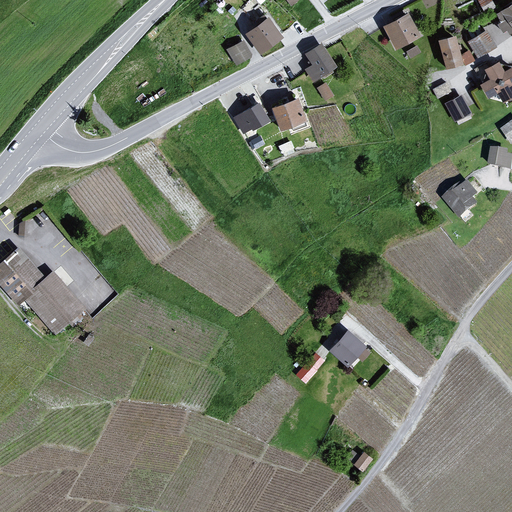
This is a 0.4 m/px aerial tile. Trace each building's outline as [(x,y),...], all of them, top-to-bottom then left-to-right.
[(467,0),(454,5),(462,25),(496,10),(490,0),(467,0)] [(511,5),(496,15),(500,22),(495,25),(503,34),(507,32),(510,36),(511,34),(511,5)] [(407,15),(382,27),(394,50),(420,37),(407,15)] [(268,16),(245,32),(259,52),(282,36),(268,16)] [(485,31),(466,42),(477,60),(497,47),(485,31)] [(456,37),(439,40),(446,70),(462,65),(456,37)] [(244,39),(227,48),(235,63),(252,55),(244,39)] [(321,45),(305,54),(311,65),(303,69),(312,84),(336,67),(321,45)] [(500,62),(485,70),(490,80),(479,85),(488,99),(497,94),(503,105),(511,100),(511,87),(511,86),(511,67),(504,72),(500,62)] [(460,96),(443,104),(458,127),(471,118),(460,96)] [(298,99),(270,109),(280,132),(306,123),(298,99)] [(254,107),(229,120),(242,138),(263,128),(254,107)] [(511,124),(501,132),(511,150),(511,149),(511,124)] [(509,154),(491,152),(490,168),(510,172),(511,157),(508,157),(509,154)] [(467,185),(444,200),(461,221),(480,199),(467,185)] [(24,302),(55,337),(85,311),(52,272),(45,279),(18,247),(0,262),(0,290),(16,309),(24,302)] [(316,340),(345,367),(356,355),(362,361),(371,351),(336,319),(316,340)] [(313,351),(296,373),(306,381),(323,358),(313,351)] [(362,447),(352,462),(363,469),(372,455),(362,447)]
